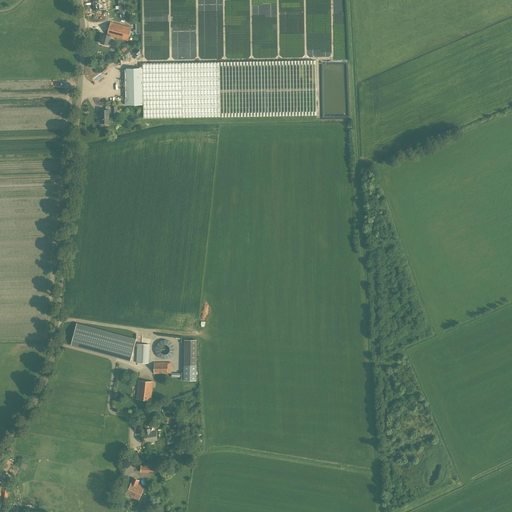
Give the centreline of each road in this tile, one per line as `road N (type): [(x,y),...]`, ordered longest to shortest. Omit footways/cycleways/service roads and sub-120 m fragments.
road 1 (tertiary): [(56,343),(81,0)]
road 2 (unclassified): [(56,343),(112,360),(108,406),(129,417),(130,457)]
road 3 (tertiary): [(0,451),(36,395),(56,343)]
